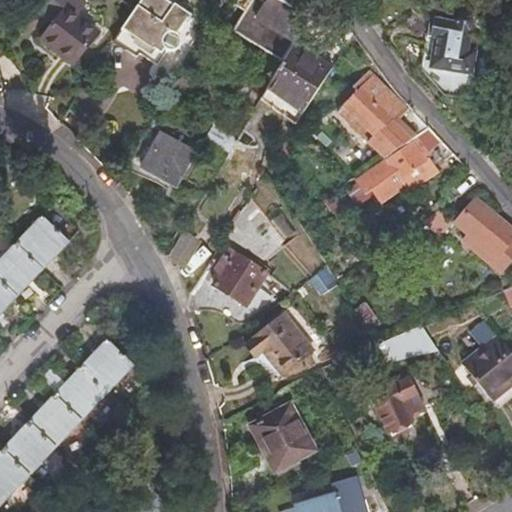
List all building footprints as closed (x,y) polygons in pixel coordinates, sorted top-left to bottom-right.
[(61,18),(56,23),(43,39),(74,65),(100,35),(81,18),(90,5),(84,0),(49,0),(45,5),(61,18)] [(173,0),(144,0),(114,44),(122,43),(140,56),(141,54),(157,65),(169,49),(173,49),(177,48),(180,46),(182,41),(181,37),(178,33),(190,16),(177,7),(179,3),(173,0)] [(294,35),(310,7),(298,0),(226,0),(223,7),(220,5),(206,30),(222,40),(210,60),(262,90),(267,81),(294,35)] [(401,16),(391,2),(366,20),(377,33),(401,16)] [(45,5),(41,10),(56,23),(61,18),(45,5)] [(462,92),(462,44),(456,43),(455,25),(453,18),(449,15),(446,14),(443,15),(441,16),(440,17),(438,22),(426,22),(413,22),(413,71),(416,74),(432,89),(436,92),(441,94),(445,94),(459,95),(462,92)] [(267,81),(307,105),(335,61),(294,35),(267,81)] [(392,120),(409,102),(379,71),(335,115),(377,158),(405,137),(393,125),(394,124),(392,120)] [(260,93),(299,118),(307,105),(267,81),(262,90),(260,93)] [(511,148),(511,115),(489,116),(489,149),(511,148)] [(174,184),(195,148),(160,128),(140,163),(174,184)] [(201,140),(225,153),(232,141),(209,129),(201,140)] [(429,158),(442,148),(426,133),(358,179),(368,193),(374,190),(383,202),(403,191),(409,192),(410,195),(440,175),(429,158)] [(24,171),(47,150),(37,139),(15,161),(24,171)] [(265,171),(225,233),(269,260),(296,216),(296,215),(265,171)] [(453,228),(469,239),(483,250),(480,254),(504,271),(511,260),(511,238),(511,237),(511,229),(471,202),(453,228)] [(438,212),(418,226),(438,239),(451,220),(438,212)] [(47,216),(0,262),(0,314),(73,242),(47,216)] [(165,256),(170,263),(181,269),(197,243),(180,231),(165,256)] [(483,250),(469,239),(465,244),(480,254),(483,250)] [(245,302),(267,267),(240,250),(237,256),(233,253),(224,266),(229,269),(218,285),(245,302)] [(328,262),(311,276),(323,292),(340,280),(340,279),(328,262)] [(365,317),(371,325),(381,318),(371,302),(361,309),(366,316),(365,317)] [(316,348),(287,312),(249,342),(259,355),(267,348),(286,372),(316,348)] [(511,380),(511,355),(489,326),(471,338),(481,349),(463,364),(490,398),(511,380)] [(414,351),(431,341),(423,328),(414,334),(412,332),(404,338),(414,351)] [(72,382),(60,394),(0,454),(0,505),(138,364),(114,339),(72,382)] [(46,379),(60,394),(72,382),(58,369),(46,379)] [(420,407),(405,377),(371,393),(389,432),(411,422),(411,419),(419,415),(415,409),(420,407)] [(311,454),(288,405),(247,425),(270,472),(311,454)] [(153,479),(118,509),(120,511),(165,511),(176,501),(153,479)] [(367,511),(359,486),(296,505),(298,511),(367,511)]
